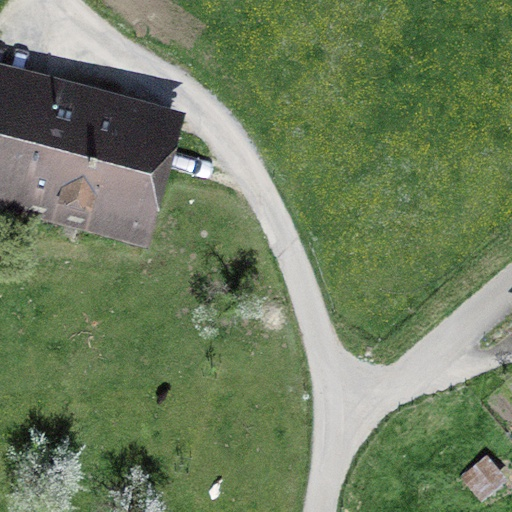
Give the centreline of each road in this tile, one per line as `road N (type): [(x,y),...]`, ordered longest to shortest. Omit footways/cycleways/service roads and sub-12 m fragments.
road 1 (track): [(348,430),(293,262),(227,131),(63,0)]
road 2 (unclassified): [(320,511),(348,430),(511,280)]
